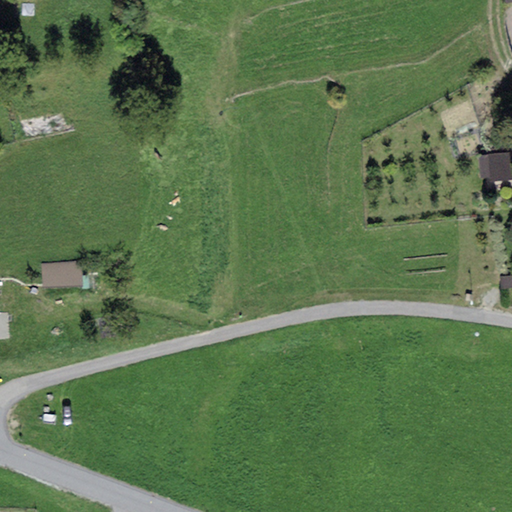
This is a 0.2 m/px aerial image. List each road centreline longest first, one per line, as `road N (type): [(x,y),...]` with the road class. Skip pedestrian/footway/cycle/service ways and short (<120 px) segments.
road 1 (residential): [(511,321),(338,312),(28,384),(0,417)]
road 2 (unclassified): [(171,511),(0,446)]
